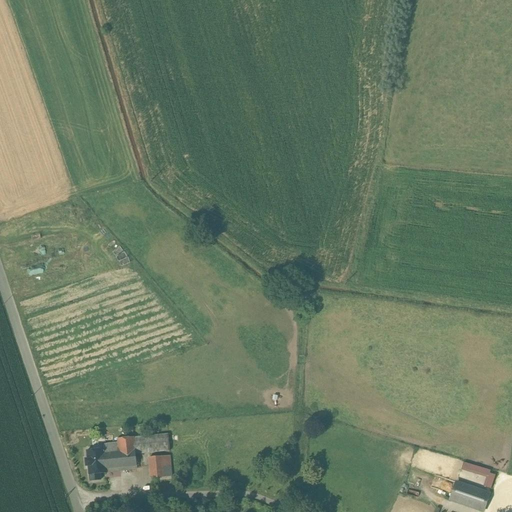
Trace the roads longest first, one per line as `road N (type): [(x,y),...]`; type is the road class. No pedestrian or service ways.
road 1 (unclassified): [(74,496),(0,276)]
road 2 (unclassified): [(74,496),(237,493),(292,511)]
